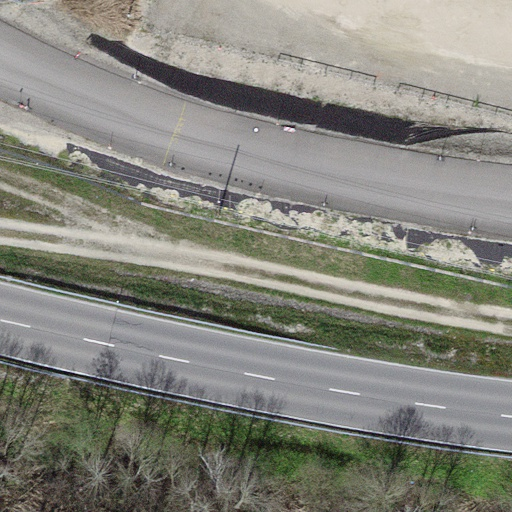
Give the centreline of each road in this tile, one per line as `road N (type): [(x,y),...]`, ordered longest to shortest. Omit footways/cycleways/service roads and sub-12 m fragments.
road 1 (secondary): [(511,414),(226,368),(0,318)]
road 2 (track): [(0,228),(511,321)]
